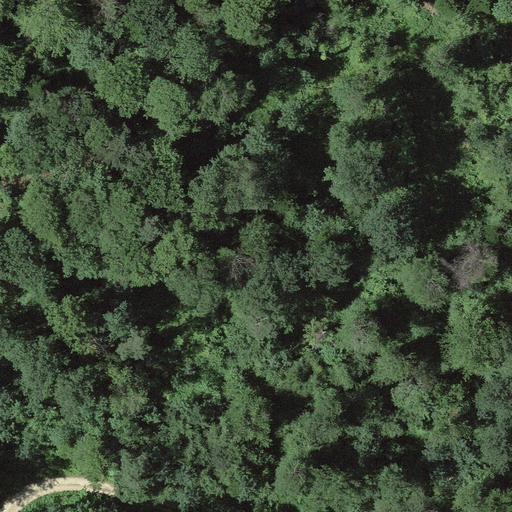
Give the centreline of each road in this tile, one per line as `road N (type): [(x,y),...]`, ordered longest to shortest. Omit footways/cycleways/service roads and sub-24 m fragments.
road 1 (track): [(0,175),(166,134),(428,42),(511,21)]
road 2 (track): [(4,511),(21,491),(57,477),(189,511)]
